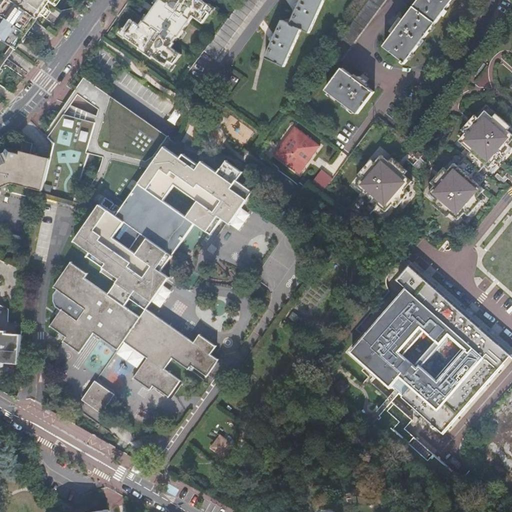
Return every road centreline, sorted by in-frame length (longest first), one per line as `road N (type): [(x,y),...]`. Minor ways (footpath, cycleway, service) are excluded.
road 1 (residential): [(181,511),(0,405)]
road 2 (residential): [(0,125),(43,82),(100,0)]
road 3 (unknown): [(486,0),(438,71),(397,86)]
